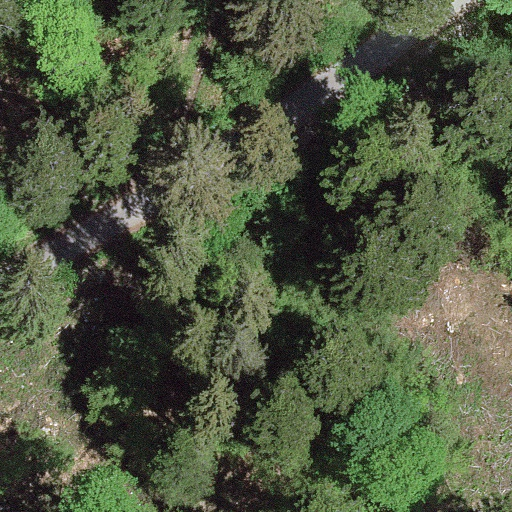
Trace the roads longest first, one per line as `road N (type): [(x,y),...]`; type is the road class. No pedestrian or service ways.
road 1 (unclassified): [(0,286),(478,0)]
road 2 (track): [(210,0),(153,196)]
